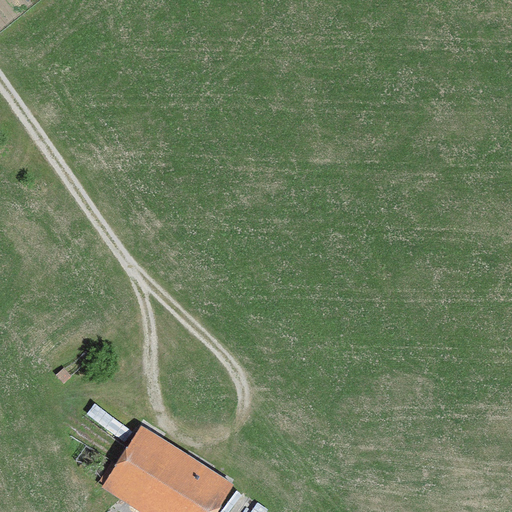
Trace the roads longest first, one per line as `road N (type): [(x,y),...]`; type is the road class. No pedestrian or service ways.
road 1 (track): [(0,80),(130,267),(148,316),(161,424),(198,450)]
road 2 (track): [(198,450),(240,431),(248,397),(226,357),(130,267)]
